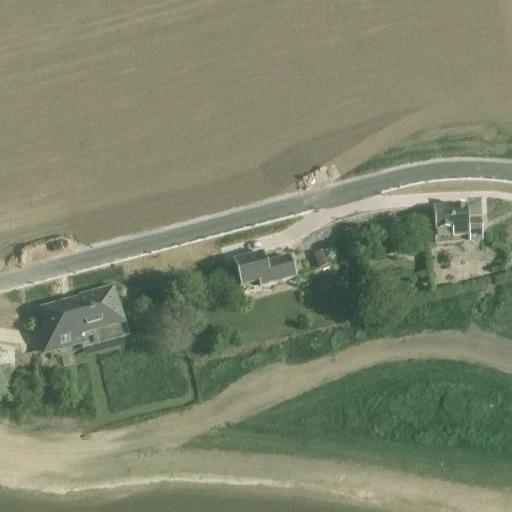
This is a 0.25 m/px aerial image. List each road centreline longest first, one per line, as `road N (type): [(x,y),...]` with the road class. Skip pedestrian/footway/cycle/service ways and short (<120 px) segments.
road 1 (unclassified): [(0,281),(412,176),(511,174)]
road 2 (track): [(294,203),(311,180),(392,137),(458,112),(511,103)]
